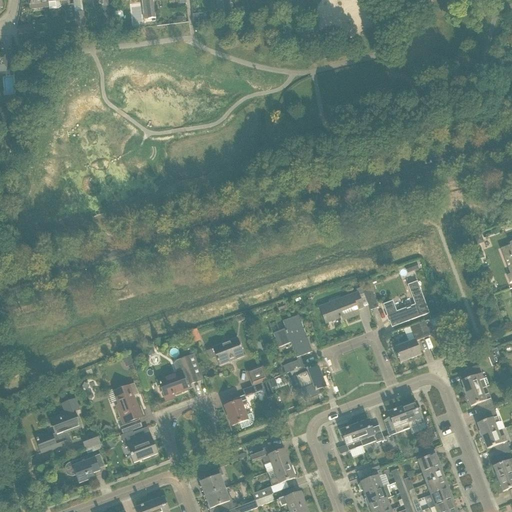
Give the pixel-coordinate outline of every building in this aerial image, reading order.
[(68,0),(47,0),(48,0),(48,3),(49,10),(58,9),(60,8),(61,7),(69,6),(68,0)] [(94,0),(95,9),(102,8),(104,24),(115,23),(114,10),(108,11),(108,7),(106,0),(94,0)] [(153,0),(146,0),(145,0),(147,20),(155,19),(153,0)] [(222,0),(216,0),(217,11),(218,19),(225,18),(224,10),(223,2),(222,0)] [(81,28),(86,27),(84,12),(74,13),(76,28),(81,28)] [(18,35),(34,33),(33,26),(17,28),(18,35)] [(511,242),(509,243),(509,246),(500,249),(509,274),(507,275),(510,284),(511,282),(511,242)] [(392,328),(429,314),(417,282),(407,286),(415,305),(410,307),(409,306),(405,307),(406,309),(396,312),(392,301),(383,305),(387,316),(389,316),(391,321),(389,321),(392,328)] [(370,311),(378,308),(371,288),(363,292),(370,311)] [(357,310),(363,308),(357,294),(320,308),(326,323),(339,318),(340,321),(342,321),(341,318),(345,316),(346,319),(358,314),(357,310)] [(306,344),(309,343),(298,316),(283,322),(285,329),(273,334),(278,348),(290,343),(297,361),(287,365),(290,373),(294,371),(304,367),(300,357),(310,353),(306,344)] [(415,342),(430,336),(425,322),(410,327),(415,341),(404,346),(403,344),(394,347),(400,363),(420,356),(415,342)] [(198,329),(190,331),(192,343),(200,341),(198,329)] [(237,337),(212,347),(212,349),(216,357),(219,366),(240,358),(244,356),(241,347),(237,337)] [(499,355),(497,349),(487,353),(490,358),(499,355)] [(176,372),(158,379),(160,386),(164,396),(171,393),(172,396),(174,395),(188,390),(187,389),(186,384),(189,383),(189,384),(190,384),(197,382),(203,379),(194,354),(187,357),(176,361),(173,365),(176,372)] [(130,356),(123,359),(126,367),(133,364),(130,356)] [(262,366),(247,372),(252,386),(268,380),(262,366)] [(464,371),(464,372),(465,371),(468,379),(461,382),(464,388),(463,389),(465,395),(466,394),(488,386),(486,379),(483,380),(478,366),(464,371)] [(318,368),(306,373),(304,367),(294,371),(296,377),(290,379),(298,401),(323,392),(322,389),(325,388),(318,368)] [(267,399),(273,397),(268,381),(253,386),(256,394),(264,391),(267,399)] [(133,395),(137,394),(134,385),(114,393),(120,410),(118,411),(121,418),(122,422),(128,420),(129,423),(139,419),(134,406),(136,405),(133,395)] [(488,386),(466,394),(465,395),(467,401),(468,401),(471,407),(478,405),(481,413),(494,408),(489,394),(484,396),(482,389),(489,386),(488,386)] [(248,405),(245,398),(245,396),(233,400),(235,404),(225,407),(232,426),(239,424),(242,429),(250,426),(251,425),(252,425),(253,424),(253,423),(253,422),(253,420),(253,419),(253,418),(251,414),(246,416),(242,407),(248,405)] [(73,409),(78,407),(75,400),(62,405),(66,415),(50,420),(55,434),(39,440),(38,439),(36,439),(41,453),(69,443),(66,433),(80,428),(73,409)] [(410,429),(424,424),(416,403),(402,408),(410,429)] [(392,436),(410,429),(402,408),(388,413),(391,419),(384,422),(383,421),(383,422),(389,436),(386,437),(392,452),(398,450),(392,436)] [(499,422),(494,408),(481,413),(484,422),(477,425),(480,431),(479,431),(481,437),(498,431),(495,424),(499,422)] [(379,426),(371,429),(368,421),(355,426),(363,446),(375,442),(376,444),(381,442),(386,455),(392,452),(386,437),(383,438),(379,426)] [(349,452),(363,446),(355,426),(341,431),(349,452)] [(494,447),(497,456),(510,451),(505,437),(501,438),(498,431),(481,437),(483,444),(484,443),(487,450),(494,447)] [(84,451),(101,445),(96,432),(79,438),(84,451)] [(150,434),(135,439),(133,432),(120,436),(125,449),(128,448),(134,463),(157,455),(150,434)] [(420,456),(434,451),(431,445),(418,450),(420,456)] [(263,451),(250,456),(252,463),(261,459),(263,465),(264,465),(267,473),(273,471),(289,465),(284,451),(275,454),(266,457),(263,451)] [(420,456),(413,459),(414,464),(417,463),(421,474),(440,467),(434,451),(420,456)] [(511,465),(511,455),(510,451),(497,456),(500,465),(493,467),(496,473),(495,473),(497,480),(511,473),(511,468),(511,466),(511,465)] [(100,455),(94,457),(93,454),(69,463),(68,464),(67,464),(66,465),(66,466),(65,467),(65,468),(65,469),(65,470),(65,472),(66,473),(66,474),(67,474),(68,475),(69,475),(70,476),(71,476),(73,476),(74,475),(76,475),(78,482),(88,478),(88,481),(94,478),(93,474),(100,472),(99,469),(104,467),(100,455)] [(377,464),(370,466),(373,474),(380,471),(377,464)] [(271,487),(295,479),(289,465),(273,471),(276,478),(269,480),(271,487)] [(425,485),(444,478),(440,467),(421,474),(425,485)] [(363,477),(372,474),(370,468),(357,473),(359,479),(363,477)] [(221,476),(222,476),(220,469),(206,475),(208,481),(200,484),(205,497),(226,489),(221,476)] [(395,484),(401,482),(396,470),(391,472),(395,484)] [(379,478),(382,476),(380,471),(373,474),(372,474),(363,477),(364,482),(359,484),(359,485),(361,491),(362,492),(363,491),(365,495),(386,487),(382,488),(379,478)] [(503,493),(508,490),(510,490),(511,495),(511,498),(511,499),(511,498),(511,473),(497,480),(499,486),(500,485),(503,493)] [(409,478),(403,480),(403,481),(407,492),(413,490),(409,479),(409,478)] [(430,496),(448,489),(444,478),(425,485),(430,496)] [(399,495),(405,493),(401,482),(395,484),(399,495)] [(367,507),(387,500),(391,498),(386,487),(365,495),(366,499),(365,499),(365,501),(367,507),(366,507),(367,507)] [(255,501),(272,495),(270,488),(253,495),(255,501)] [(230,496),(229,497),(226,489),(205,497),(210,509),(218,507),(219,511),(226,511),(228,511),(237,508),(236,503),(233,504),(230,496)] [(434,507),(452,500),(448,489),(430,496),(434,507)] [(412,503),(417,501),(413,490),(407,492),(412,503)] [(289,511),(305,506),(300,493),(289,498),(288,496),(278,499),(281,507),(286,505),(289,511)] [(403,506),(409,504),(405,493),(399,495),(403,506)] [(258,507),(274,501),(272,495),(255,501),(258,509),(258,508),(258,507)] [(152,511),(168,511),(163,498),(150,504),(152,511)] [(387,511),(391,511),(387,500),(367,507),(368,511),(387,511)] [(435,511),(454,511),(456,511),(452,500),(434,507),(435,511)] [(248,511),(258,509),(255,501),(237,508),(228,511),(227,511),(248,511)] [(414,511),(420,511),(422,511),(417,501),(412,503),(414,511)]
